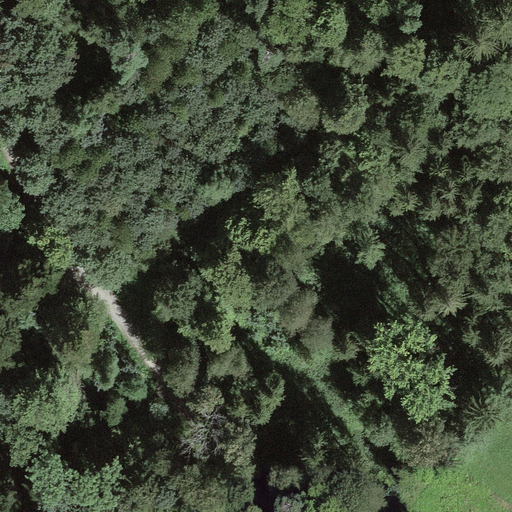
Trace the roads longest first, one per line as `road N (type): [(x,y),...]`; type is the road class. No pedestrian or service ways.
road 1 (track): [(274,511),(106,300)]
road 2 (track): [(106,300),(25,174),(0,116)]
